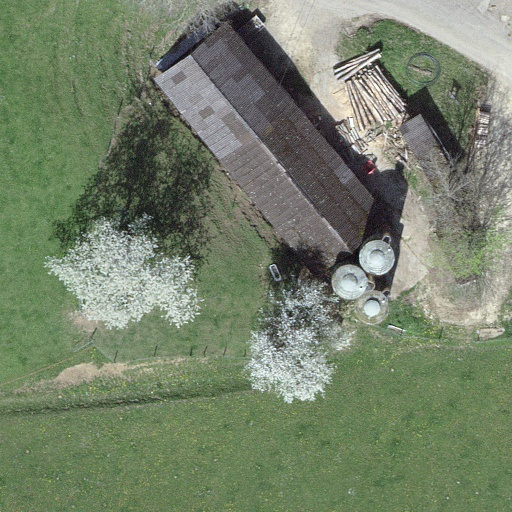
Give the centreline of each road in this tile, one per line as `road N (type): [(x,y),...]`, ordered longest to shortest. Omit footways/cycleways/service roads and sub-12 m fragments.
road 1 (track): [(472,323),(281,366),(0,403)]
road 2 (track): [(502,58),(484,166),(501,274),(492,305),(472,323)]
road 3 (unclassified): [(395,0),(511,63)]
